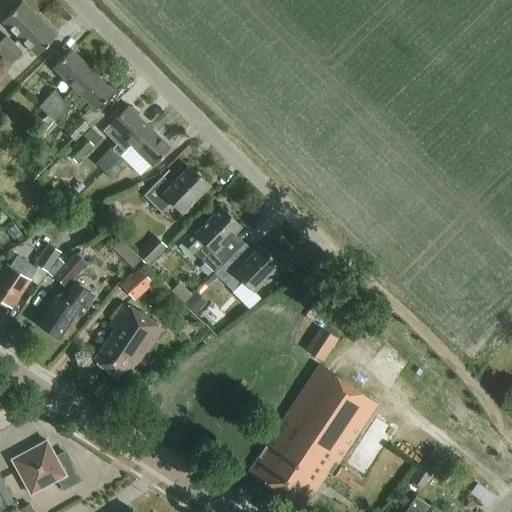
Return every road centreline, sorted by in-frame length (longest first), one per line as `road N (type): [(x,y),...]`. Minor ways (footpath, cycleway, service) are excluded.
road 1 (residential): [(72,0),(306,231)]
road 2 (track): [(306,231),(424,334),(511,441)]
road 3 (tertiary): [(227,511),(43,391)]
